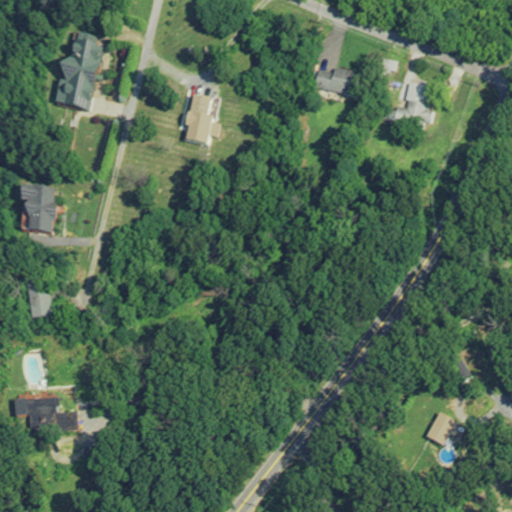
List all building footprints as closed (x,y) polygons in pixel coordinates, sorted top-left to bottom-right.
[(88,116),(100,50),(69,44),(57,110),(88,116)] [(338,104),(340,98),(358,102),(363,80),(316,69),(310,98),(338,104)] [(425,132),(429,113),(422,112),(426,90),(406,86),(401,114),(382,110),(380,123),(425,132)] [(204,149),(214,103),(189,98),(180,144),(204,149)] [(54,194),(23,193),(21,237),(52,239),(54,194)] [(27,321),(48,320),(47,297),(34,298),(33,286),(25,286),(27,321)] [(11,403),(12,419),(29,419),(29,425),(53,424),(52,401),(11,403)]
